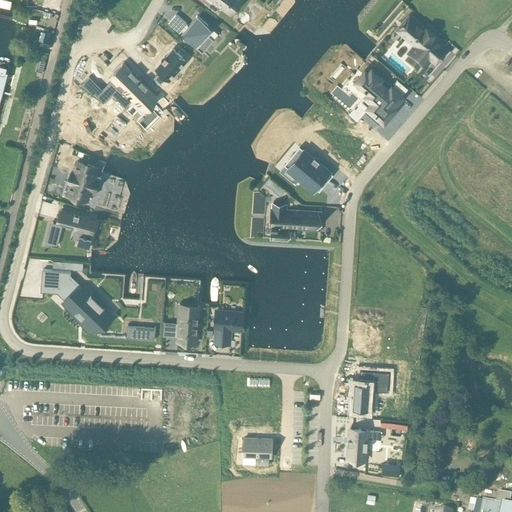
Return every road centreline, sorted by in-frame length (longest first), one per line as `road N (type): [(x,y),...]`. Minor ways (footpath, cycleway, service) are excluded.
road 1 (residential): [(288,368),(39,352),(4,329),(75,52),(136,36),(159,0)]
road 2 (unclassified): [(329,372),(341,344),(355,189),(479,45),(493,40),(511,49)]
road 3 (residential): [(67,0),(0,259)]
road 4 (unclassified): [(322,511),(329,372)]
road 5 (unclassified): [(0,422),(80,511)]
